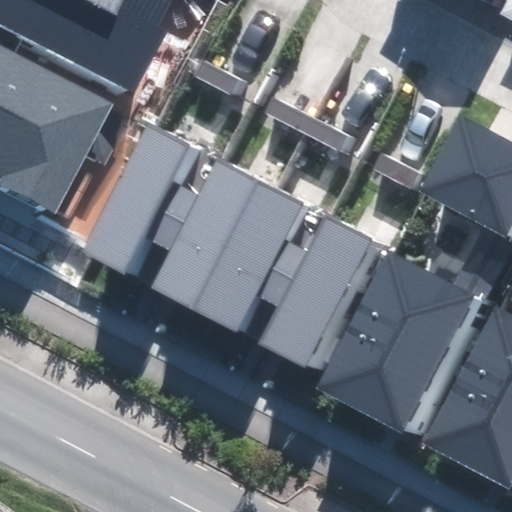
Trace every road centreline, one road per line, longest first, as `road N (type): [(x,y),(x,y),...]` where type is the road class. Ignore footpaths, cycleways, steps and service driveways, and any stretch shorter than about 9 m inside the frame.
road 1 (residential): [(0,396),(219,511)]
road 2 (residential): [(365,0),(511,83)]
